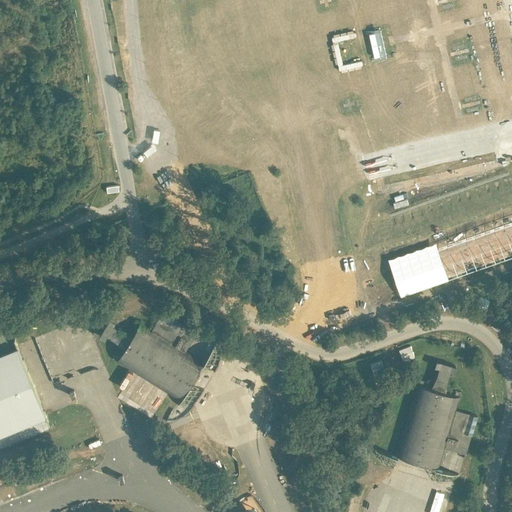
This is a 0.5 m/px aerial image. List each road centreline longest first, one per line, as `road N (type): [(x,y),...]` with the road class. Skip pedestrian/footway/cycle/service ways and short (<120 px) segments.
road 1 (unclassified): [(142,273),(333,349),(423,323),(464,324),(495,343),(511,373)]
road 2 (unclassified): [(96,0),(131,205)]
road 3 (unclassified): [(0,276),(70,267),(142,273)]
